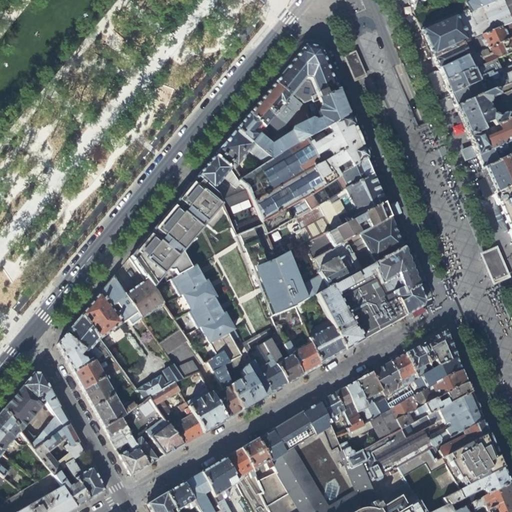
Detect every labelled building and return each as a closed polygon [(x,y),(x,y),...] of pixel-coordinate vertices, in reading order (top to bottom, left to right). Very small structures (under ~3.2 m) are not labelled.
[(468,0),(459,6),(463,12),(467,10),(469,14),(470,14),(498,1),(497,0),(468,0)] [(482,37),(501,28),(511,23),(511,4),(510,1),(511,0),(501,0),(498,1),(470,14),(472,20),(475,22),(478,26),(477,30),(463,36),(466,44),(467,43),(467,42),(470,40),(470,39),(473,38),(474,38),(476,37),(476,36),(479,35),(480,36),(481,35),(482,37)] [(472,20),(470,14),(469,14),(467,10),(463,12),(419,31),(426,47),(431,59),(466,44),(463,36),(477,30),(478,26),(475,22),(472,20)] [(511,23),(501,28),(507,40),(508,39),(511,37),(511,23)] [(480,42),(482,47),(484,50),(498,44),(507,40),(501,28),(482,37),(467,43),(466,44),(431,59),(434,65),(437,71),(467,58),(466,54),(463,49),(480,42)] [(467,43),(482,37),(481,35),(480,36),(479,35),(476,36),(476,37),(474,38),(473,38),(470,39),(470,40),(467,42),(467,43)] [(505,58),(511,54),(511,37),(508,39),(507,40),(498,44),(505,58)] [(467,58),(437,71),(439,77),(442,84),(494,62),(500,60),(505,58),(498,44),(484,50),(467,58)] [(482,47),(466,54),(467,58),(484,50),(482,47)] [(266,130),(263,128),(250,144),(269,161),(289,148),(347,117),(333,84),(319,50),(303,48),(274,84),(289,97),(273,116),(284,126),(291,117),(300,106),(294,101),(296,97),(303,103),(309,100),(312,110),(302,114),(307,125),(291,131),(291,134),(279,139),(267,145),(262,141),(269,132),(266,130)] [(341,57),(352,84),(366,78),(354,52),(341,57)] [(503,67),(500,60),(494,62),(497,71),(503,67)] [(498,75),(497,71),(494,62),(442,84),(445,91),(448,97),(482,83),(488,80),(492,81),(494,86),(496,91),(511,83),(511,73),(502,78),(498,75)] [(485,89),(482,83),(448,97),(451,103),(453,109),(496,91),(494,86),(485,89)] [(511,83),(496,91),(453,109),(457,118),(462,131),(466,139),(511,119),(511,83)] [(262,98),(248,115),(263,128),(267,124),(273,116),(289,97),(274,84),(262,98)] [(263,128),(248,115),(244,120),(235,130),(250,144),(263,128)] [(269,132),(279,139),(291,134),(291,131),(284,126),(273,116),(267,124),(270,126),(266,130),(269,132)] [(362,153),(347,117),(289,148),(269,161),(262,165),(246,176),(241,180),(239,177),(233,170),(230,165),(216,152),(212,157),(226,168),(236,182),(245,190),(246,193),(258,220),(260,226),(268,239),(293,224),(286,213),(301,205),(304,205),(338,180),(337,178),(365,161),(362,153)] [(511,119),(466,139),(472,153),(475,159),(511,142),(511,119)] [(248,154),(262,165),(269,161),(250,144),(235,130),(227,139),(216,152),(230,165),(233,170),(236,167),(248,154)] [(511,150),(511,142),(475,159),(477,164),(480,171),(510,159),(508,155),(504,157),(503,153),(510,149),(511,151),(511,150)] [(221,204),(246,193),(245,190),(236,182),(226,168),(212,157),(205,166),(195,178),(218,197),(221,204)] [(511,157),(510,159),(480,171),(483,177),(488,189),(491,197),(511,187),(511,157)] [(304,205),(310,213),(371,175),(368,167),(365,161),(337,178),(338,180),(304,205)] [(246,176),(236,167),(233,170),(239,177),(241,180),(246,176)] [(295,241),(300,250),(302,249),(305,247),(383,204),(377,188),(371,175),(310,213),(302,218),(296,222),(302,233),(300,234),(303,237),(295,241)] [(231,362),(240,358),(236,349),(242,345),(225,314),(222,315),(217,307),(220,305),(203,274),(200,275),(195,266),(192,268),(183,251),(201,230),(200,229),(205,225),(216,234),(230,228),(221,204),(218,197),(195,178),(175,202),(152,230),(153,231),(152,233),(148,237),(147,236),(128,258),(151,290),(162,276),(166,283),(169,281),(178,297),(181,296),(190,311),(187,313),(196,330),(199,329),(214,356),(220,352),(227,363),(231,362)] [(511,187),(491,197),(499,216),(510,243),(511,243),(511,242),(511,187)] [(308,254),(311,263),(357,235),(358,236),(389,219),(386,212),(383,204),(305,247),(308,254)] [(391,222),(389,219),(358,236),(357,235),(311,263),(310,264),(314,271),(317,276),(318,275),(318,277),(326,291),(330,289),(345,280),(333,260),(346,253),(351,250),(362,244),(361,243),(392,226),(391,222)] [(258,220),(231,231),(234,237),(252,229),(260,226),(258,220)] [(348,256),(346,253),(333,260),(345,280),(401,248),(397,236),(392,226),(361,243),(362,244),(351,250),(355,258),(362,255),(364,258),(350,266),(345,258),(348,256)] [(253,274),(271,318),(294,309),(314,298),(326,291),(318,277),(303,286),(302,284),(299,283),(297,284),(287,257),(277,263),(275,257),(265,261),(252,229),(234,237),(250,275),(253,274)] [(480,253),(493,285),(511,278),(498,245),(480,253)] [(344,352),(404,318),(395,301),(385,306),(381,299),(400,289),(402,294),(417,286),(413,275),(403,253),(401,248),(345,280),(330,289),(326,291),(314,298),(325,319),(330,327),(336,339),(344,352)] [(134,290),(126,298),(140,318),(142,320),(161,305),(151,290),(128,258),(126,261),(130,266),(129,269),(136,281),(139,281),(141,284),(134,290)] [(127,287),(117,272),(111,279),(121,293),(127,287)] [(131,325),(140,318),(126,298),(121,293),(111,279),(102,290),(124,321),(127,320),(131,325)] [(421,295),(417,286),(402,294),(400,289),(381,299),(385,306),(395,301),(404,318),(414,313),(423,308),(424,303),(421,295)] [(98,340),(124,321),(102,290),(94,300),(80,316),(98,340)] [(94,343),(98,340),(80,316),(72,326),(64,336),(76,344),(84,350),(87,353),(94,363),(109,356),(102,346),(98,349),(94,343)] [(302,331),(305,340),(330,327),(325,319),(302,331)] [(307,344),(319,367),(332,359),(344,352),(336,339),(330,327),(305,340),(307,344)] [(159,345),(167,356),(186,341),(179,331),(159,345)] [(414,376),(416,380),(420,378),(429,373),(435,370),(456,358),(451,347),(445,332),(405,355),(414,376)] [(270,341),(266,333),(246,344),(251,352),(262,346),(268,342),(270,341)] [(76,344),(64,336),(56,345),(62,355),(64,359),(67,365),(72,374),(92,364),(90,362),(85,365),(83,362),(81,361),(79,356),(84,350),(76,344)] [(275,356),(268,342),(262,346),(270,360),(272,358),(287,386),(297,380),(301,378),(290,357),(280,362),(277,355),(275,356)] [(284,345),(290,357),(301,378),(311,372),(319,367),(307,344),(293,352),(288,343),(284,345)] [(206,361),(211,370),(222,366),(227,363),(220,352),(214,356),(206,361)] [(247,354),(240,358),(243,366),(245,368),(262,400),(268,397),(271,395),(257,370),(247,354)] [(391,363),(402,382),(405,387),(416,380),(414,376),(405,355),(391,363)] [(269,363),(257,370),(271,395),(280,389),(287,386),(272,358),(270,360),(268,361),(269,363)] [(399,390),(405,403),(426,392),(461,371),(456,358),(435,370),(429,373),(420,378),(416,380),(405,387),(399,390)] [(192,361),(176,369),(184,380),(194,375),(192,371),(196,368),(192,361)] [(233,367),(231,362),(227,363),(222,366),(225,371),(233,367)] [(100,374),(94,363),(92,364),(72,374),(79,387),(82,391),(106,378),(112,375),(120,371),(115,364),(110,366),(111,370),(104,374),(100,374)] [(402,382),(391,363),(382,368),(371,374),(379,395),(381,400),(399,390),(405,387),(402,382)] [(223,392),(212,398),(226,421),(235,416),(241,412),(230,393),(232,384),(225,371),(222,366),(211,370),(223,392)] [(165,375),(173,387),(175,386),(184,380),(176,369),(175,367),(165,375)] [(243,377),(232,384),(230,393),(241,412),(255,404),(262,400),(245,368),(241,370),(241,373),(243,377)] [(388,419),(394,434),(400,432),(401,431),(396,423),(410,415),(417,411),(467,385),(464,379),(461,371),(426,392),(405,403),(393,409),(396,415),(388,419)] [(379,395),(371,374),(362,379),(355,383),(362,403),(369,422),(375,419),(376,419),(370,406),(381,400),(379,395)] [(62,430),(66,426),(55,405),(39,375),(31,375),(20,388),(35,401),(40,397),(44,403),(54,418),(62,430)] [(108,381),(106,378),(82,391),(84,396),(89,405),(92,410),(113,397),(105,383),(108,381)] [(143,404),(150,399),(169,389),(161,379),(134,391),(143,404)] [(360,412),(365,424),(368,423),(369,422),(362,403),(355,383),(350,386),(345,389),(354,415),(360,412)] [(430,416),(431,416),(471,395),(469,389),(467,385),(417,411),(420,416),(428,412),(430,416)] [(179,394),(175,386),(173,387),(169,389),(150,399),(161,415),(169,427),(182,446),(195,439),(202,435),(185,404),(182,399),(180,401),(182,406),(180,407),(183,412),(185,411),(189,418),(175,427),(171,421),(174,418),(164,403),(179,394)] [(20,430),(44,403),(40,397),(35,401),(20,388),(1,412),(18,433),(26,444),(32,451),(36,448),(62,430),(54,418),(32,441),(29,439),(29,436),(24,431),(22,432),(20,430)] [(354,436),(371,428),(368,423),(365,424),(359,428),(354,415),(345,389),(340,392),(334,395),(343,413),(351,427),(348,428),(351,439),(354,436)] [(199,396),(185,404),(202,435),(218,425),(226,421),(212,398),(208,391),(204,390),(198,394),(199,396)] [(338,416),(343,413),(334,395),(330,397),(323,401),(320,403),(328,421),(330,427),(339,422),(339,419),(338,416)] [(444,426),(447,425),(446,423),(476,406),(471,395),(431,416),(434,420),(440,418),(444,426)] [(122,413),(113,397),(92,410),(99,423),(102,428),(119,418),(134,408),(132,404),(127,407),(128,409),(122,413)] [(387,413),(381,400),(370,406),(376,419),(387,413)] [(310,408),(301,414),(311,438),(341,508),(342,511),(355,511),(361,509),(325,423),(318,404),(310,408)] [(439,437),(441,442),(448,438),(460,431),(481,419),(476,406),(446,423),(447,425),(449,429),(444,431),(445,434),(439,437)] [(13,439),(18,433),(1,412),(0,412),(0,431),(12,442),(15,444),(17,442),(13,439)] [(284,424),(299,463),(311,492),(298,497),(304,511),(332,511),(341,508),(311,438),(301,414),(292,419),(284,424)] [(414,425),(410,415),(396,423),(401,431),(408,428),(414,425)] [(130,433),(119,418),(102,428),(108,439),(114,450),(126,444),(125,442),(130,439),(131,441),(134,439),(130,433)] [(428,418),(414,425),(408,428),(412,438),(432,427),(428,418)] [(384,439),(375,419),(369,422),(368,423),(371,428),(374,434),(379,442),(384,439)] [(436,451),(440,458),(480,435),(486,432),(483,425),(481,419),(460,431),(448,438),(449,442),(438,449),(436,451)] [(325,423),(361,509),(374,503),(375,502),(369,483),(364,464),(350,468),(348,469),(330,427),(328,421),(325,423)] [(311,492),(299,463),(284,424),(277,428),(270,433),(298,497),(311,492)] [(58,470),(61,469),(64,468),(63,465),(70,460),(82,453),(73,437),(66,426),(62,430),(36,448),(32,451),(50,473),(51,472),(55,470),(57,468),(58,470)] [(173,452),(182,446),(169,427),(151,437),(164,457),(173,452)] [(435,432),(432,427),(412,438),(405,441),(400,432),(394,434),(386,438),(384,439),(379,442),(373,445),(361,453),(364,464),(369,483),(427,450),(441,442),(439,437),(428,443),(425,438),(435,432)] [(8,447),(12,442),(0,431),(0,454),(1,455),(8,447)] [(423,486),(491,444),(487,434),(486,432),(480,435),(440,458),(434,462),(427,450),(369,483),(375,502),(374,503),(377,510),(400,498),(423,486)] [(264,436),(255,441),(266,464),(272,475),(285,503),(289,511),(304,511),(298,497),(270,433),(264,436)] [(370,439),(373,445),(379,442),(374,434),(370,439)] [(142,437),(135,440),(140,447),(139,449),(148,466),(157,461),(142,437)] [(126,444),(114,450),(120,461),(126,472),(130,477),(148,466),(139,449),(140,447),(135,440),(134,439),(131,441),(130,439),(125,442),(126,444)] [(251,470),(266,464),(255,441),(248,446),(238,451),(248,472),(253,483),(257,482),(251,470)] [(348,469),(350,468),(364,464),(361,453),(350,455),(345,444),(339,446),(348,469)] [(437,492),(496,456),(491,444),(423,486),(400,498),(408,511),(435,511),(428,499),(432,499),(439,495),(437,492)] [(248,472),(238,451),(232,455),(223,461),(232,480),(235,485),(239,492),(249,511),(265,511),(257,497),(259,495),(253,483),(248,472)] [(496,456),(437,492),(439,495),(432,499),(428,499),(435,511),(445,507),(442,501),(464,489),(494,472),(501,468),(498,462),(496,456)] [(91,469),(89,465),(77,472),(70,460),(63,465),(64,468),(72,480),(74,483),(87,501),(103,492),(96,480),(91,469)] [(225,490),(235,485),(232,480),(223,461),(212,468),(200,474),(210,493),(219,511),(228,511),(222,501),(227,498),(228,495),(225,490)] [(68,482),(61,469),(58,470),(57,468),(55,470),(66,488),(74,483),(72,480),(68,482)] [(459,511),(466,508),(471,505),(507,482),(504,476),(501,468),(494,472),(464,489),(442,501),(445,507),(435,511),(459,511)] [(60,487),(74,509),(87,501),(74,483),(66,488),(55,470),(51,472),(60,487)] [(219,511),(217,511),(210,511),(202,496),(210,493),(200,474),(181,485),(194,506),(196,511),(219,511)] [(257,482),(253,483),(259,495),(257,497),(265,511),(289,511),(285,503),(272,475),(257,482)] [(471,505),(475,511),(484,511),(511,494),(509,488),(507,482),(471,505)] [(187,510),(194,506),(181,485),(164,495),(171,507),(174,511),(185,506),(187,510)] [(68,511),(74,509),(60,487),(18,511),(68,511)] [(467,511),(466,508),(459,511),(508,511),(511,510),(511,495),(511,494),(484,511),(467,511)] [(146,506),(148,511),(173,511),(174,511),(171,507),(164,495),(146,506)] [(408,511),(400,498),(377,510),(374,503),(361,509),(355,511),(408,511)]
